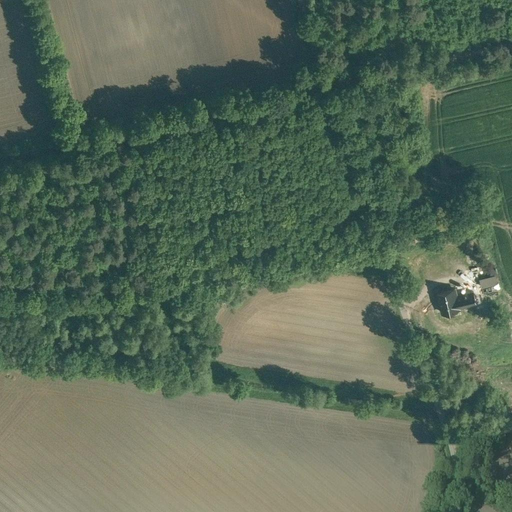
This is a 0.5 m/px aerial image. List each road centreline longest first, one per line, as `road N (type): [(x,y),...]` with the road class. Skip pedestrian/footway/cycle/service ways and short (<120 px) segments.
road 1 (unclassified): [(305,0),(449,479),(441,511)]
road 2 (track): [(511,47),(0,160)]
road 3 (unknown): [(66,145),(29,0)]
